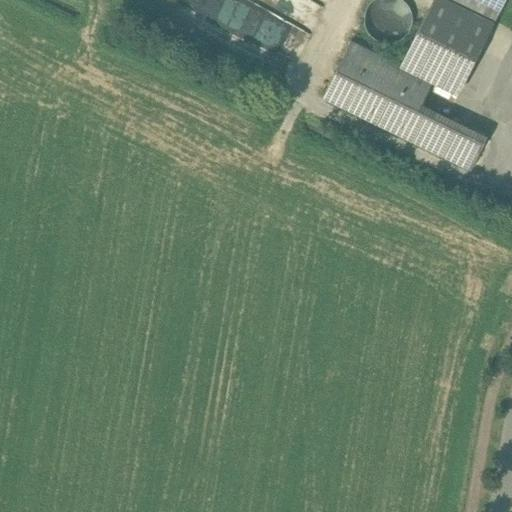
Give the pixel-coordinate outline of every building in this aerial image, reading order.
[(411,27),(413,18),(411,9),(406,1),(404,0),(373,0),(372,1),(367,9),(365,18),(367,27),(372,35),(380,40),(389,42),(398,40),(406,35),(411,27)] [(494,20),(452,0),(433,0),(402,64),(434,80),(434,79),(459,91),(494,20)] [(503,0),(452,0),(494,20),(503,0)] [(402,64),(351,40),(323,98),(405,138),(420,108),(434,80),(402,64)] [(485,140),(420,108),(405,138),(471,170),(485,140)]
